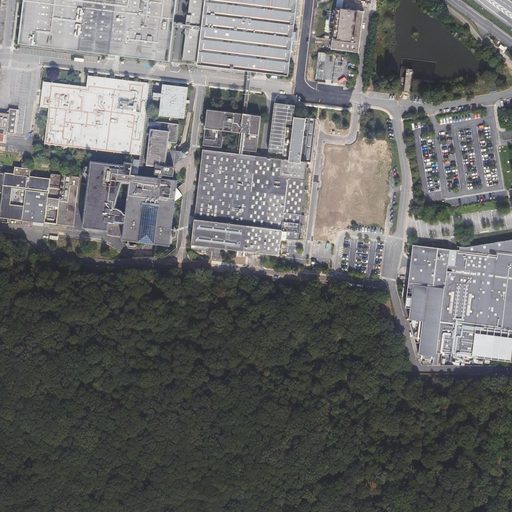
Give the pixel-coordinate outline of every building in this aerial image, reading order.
[(23,0),(18,43),(169,61),(173,27),(173,24),(175,0),(23,0)] [(189,0),(187,26),(186,29),(182,60),(197,62),(197,65),(286,75),(295,0),(189,0)] [(363,11),(334,8),(329,49),(358,52),(363,11)] [(0,78),(0,75),(0,74),(0,128),(7,129),(7,134),(16,134),(19,110),(9,109),(5,114),(0,113),(0,78)] [(45,144),(140,155),(148,84),(88,77),(87,88),(44,83),(41,107),(49,107),(45,144)] [(152,85),(148,84),(140,155),(139,160),(139,166),(142,166),(152,85)] [(161,98),(159,116),(184,119),(188,88),(162,85),(161,94),(153,93),(153,97),(161,98)] [(266,98),(251,96),(250,108),(264,110),(266,98)] [(256,252),(264,253),(280,250),(281,240),(286,240),(287,239),(299,240),(308,162),(311,162),(314,119),(292,116),(293,105),(273,103),(267,151),(281,153),(281,159),(203,149),(191,249),(209,251),(209,246),(248,251),(249,254),(256,254),(256,252)] [(260,117),(207,109),(203,145),(221,148),(224,131),(240,133),(237,150),(256,153),(260,117)] [(154,175),(158,175),(173,177),(174,169),(165,168),(168,142),(177,143),(179,125),(160,123),(159,131),(151,130),(147,166),(155,167),(154,175)] [(350,147),(325,144),(319,191),(344,194),(350,147)] [(393,152),(358,147),(350,213),(385,217),(393,152)] [(133,187),(135,168),(133,168),(131,168),(132,165),(125,164),(124,167),(91,163),(83,229),(108,232),(107,240),(126,242),(129,219),(123,214),(117,213),(125,187),(133,187)] [(24,169),(21,168),(0,165),(0,222),(7,223),(8,219),(73,227),(79,177),(30,172),(31,169),(24,169)] [(138,169),(135,168),(133,187),(129,219),(126,242),(163,247),(171,181),(141,177),(142,169),(138,169)] [(460,251),(413,245),(406,309),(412,309),(410,321),(416,344),(422,344),(420,359),(423,367),(492,368),(493,362),(511,364),(511,241),(466,248),(460,247),(460,251)]
